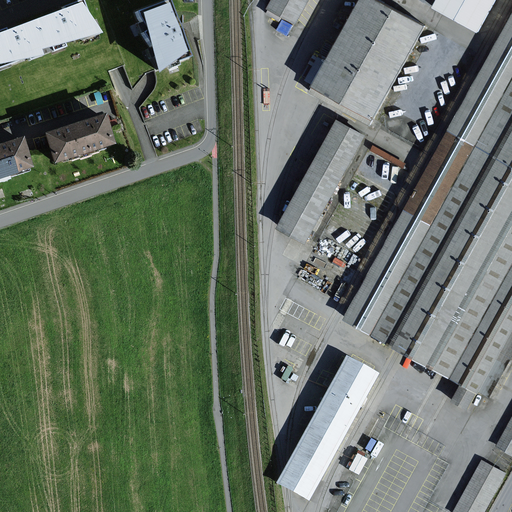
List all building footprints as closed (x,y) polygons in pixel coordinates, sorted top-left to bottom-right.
[(274,0),(267,13),(295,28),(309,0),(274,0)] [(421,27),(371,0),(360,0),(337,44),(314,86),(327,93),(371,118),(421,27)] [(494,0),(438,0),(434,8),(456,20),(477,32),(494,0)] [(156,72),(190,57),(179,30),(168,2),(142,12),(156,72)] [(93,34),(82,3),(52,14),(18,26),(0,32),(0,67),(68,43),(93,34)] [(511,11),(345,319),(400,349),(462,383),(451,402),(467,411),(477,391),(485,395),(511,345),(511,11)] [(116,143),(107,115),(48,133),(57,162),(116,143)] [(364,136),(337,121),(307,174),(278,227),(305,242),(364,136)] [(0,176),(33,166),(24,138),(0,145),(0,176)] [(371,148),(403,166),(406,160),(374,143),(371,148)] [(375,374),(349,360),(281,485),(307,499),(375,374)] [(511,416),(496,445),(511,454),(511,416)] [(485,511),(507,474),(481,460),(452,511),(485,511)]
